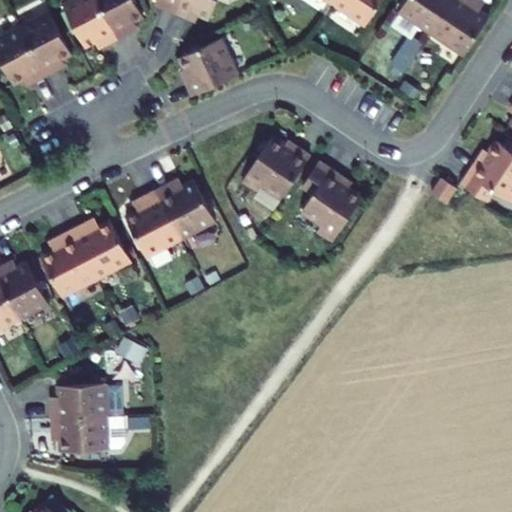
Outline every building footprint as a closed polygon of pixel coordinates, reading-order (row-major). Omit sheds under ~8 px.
[(122,48),(97,0),(67,16),(90,57),(102,51),(106,57),(122,48)] [(97,0),(122,48),(133,42),(130,36),(146,27),(131,0),(97,0)] [(164,12),(179,18),(186,0),(159,0),(168,4),(164,12)] [(218,0),(186,0),(179,18),(193,23),(196,14),(210,19),(218,0)] [(329,0),(329,1),(362,22),(376,0),(329,0)] [(407,0),(398,14),(428,34),(450,0),(407,0)] [(470,0),(450,0),(428,34),(463,57),(486,21),(465,7),(470,0)] [(51,24),(26,37),(51,86),(62,81),(58,73),(73,66),(51,24)] [(26,37),(12,44),(34,87),(37,94),(51,86),(26,37)] [(34,87),(12,44),(0,50),(0,58),(19,95),(34,87)] [(222,47),(182,70),(190,86),(186,88),(192,101),(237,77),(222,47)] [(288,201),(313,163),(303,155),(300,159),(278,144),(251,183),(263,192),(267,187),(288,201)] [(476,163),(459,188),(484,206),(491,196),(509,208),(511,204),(511,157),(495,146),(480,166),(476,163)] [(304,191),(316,199),(306,213),(322,223),(318,230),(335,242),(364,201),(343,186),(346,182),(321,165),(304,191)] [(443,205),(453,191),(439,181),(430,196),(443,205)] [(172,193),(159,199),(184,246),(214,229),(193,190),(176,199),(172,193)] [(151,263),(184,246),(159,199),(142,208),(145,214),(130,222),(151,263)] [(89,232),(76,239),(102,286),(114,280),(130,271),(109,231),(93,239),(89,232)] [(68,305),(102,286),(76,239),(62,247),(66,255),(47,266),(68,305)] [(12,272),(0,278),(0,281),(24,325),(51,311),(29,270),(15,277),(12,272)] [(114,280),(119,288),(135,280),(130,271),(114,280)] [(0,338),(24,325),(0,281),(0,338)] [(59,414),(60,428),(113,424),(110,392),(64,395),(65,414),(59,414)] [(133,423),(113,424),(60,428),(61,443),(66,443),(67,462),(116,458),(116,456),(127,455),(132,449),(131,436),(134,436),(133,423)] [(66,511),(53,501),(47,508),(51,511),(66,511)]
